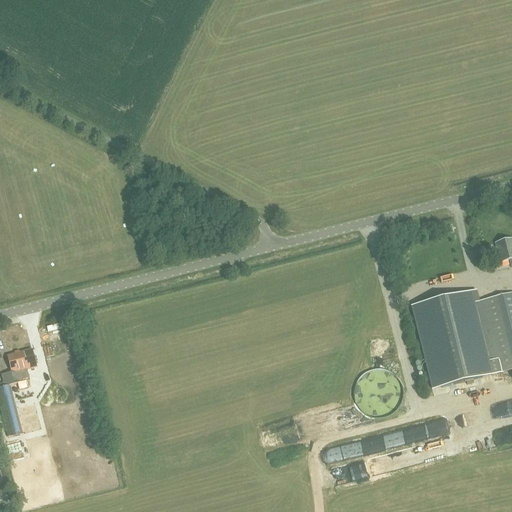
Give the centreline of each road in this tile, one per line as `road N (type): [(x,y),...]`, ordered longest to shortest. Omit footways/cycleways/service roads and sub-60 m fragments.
road 1 (unclassified): [(269,248),(249,214),(0,83)]
road 2 (tertiary): [(0,317),(269,248)]
road 3 (tertiary): [(269,248),(511,187)]
